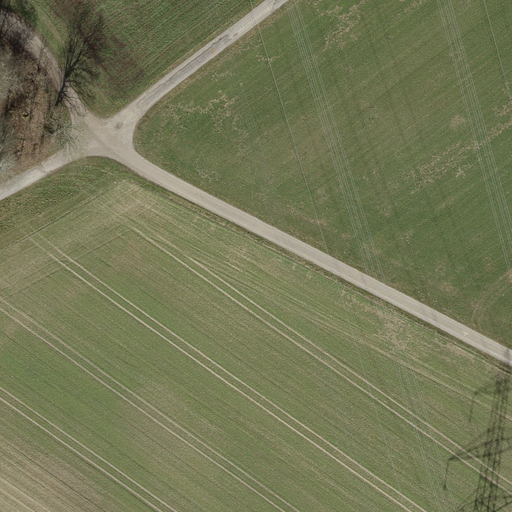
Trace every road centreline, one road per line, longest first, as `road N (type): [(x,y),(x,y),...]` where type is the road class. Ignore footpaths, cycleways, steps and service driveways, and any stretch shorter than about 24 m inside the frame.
road 1 (track): [(511,359),(98,139)]
road 2 (track): [(98,139),(278,0)]
road 3 (track): [(0,22),(38,45),(98,139)]
